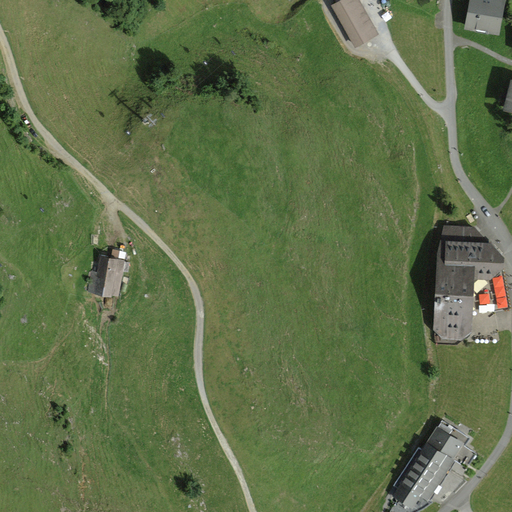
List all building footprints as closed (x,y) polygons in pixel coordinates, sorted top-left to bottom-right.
[(358,0),(342,0),(333,5),(355,45),(377,33),(358,0)] [(502,0),(471,0),(467,26),(497,32),(502,0)] [(488,272),(491,275),(502,264),(497,259),(502,254),(492,244),(491,246),(474,227),(445,226),(439,252),(436,344),(457,344),(463,339),(461,337),(470,329),(464,322),(471,315),(464,308),(471,301),(465,294),(472,288),(470,285),(481,275),(483,276),(488,272)] [(105,248),(94,248),(93,265),(87,264),(85,285),(108,287),(108,285),(116,285),(117,261),(122,261),(123,252),(118,251),(118,250),(111,249),(112,243),(106,243),(105,248)] [(111,300),(112,288),(101,287),(100,300),(111,300)] [(442,420),(437,428),(461,443),(466,436),(442,420)] [(462,443),(461,443),(437,428),(437,427),(427,442),(452,458),(462,443)] [(446,468),(452,458),(427,442),(422,450),(440,461),(439,463),(446,468)] [(427,498),(446,468),(439,463),(440,461),(422,450),(401,483),(401,484),(394,495),(412,506),(419,494),(427,498)]
